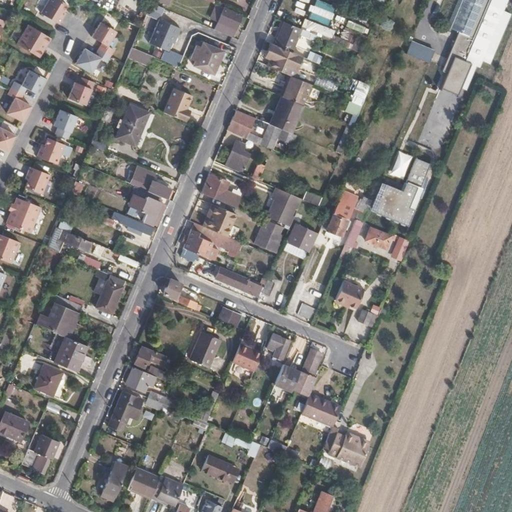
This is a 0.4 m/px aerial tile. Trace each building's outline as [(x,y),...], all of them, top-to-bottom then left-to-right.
[(47,0),(44,7),(41,14),(58,24),(65,13),(62,11),(66,4),(58,0),(47,0)] [(292,0),(287,12),(300,18),(306,5),(295,0),(292,0)] [(481,0),(465,40),(455,36),(440,74),(445,75),(439,91),(456,98),(469,66),(467,65),(470,59),(480,63),(505,0),(481,0)] [(481,0),(459,0),(446,33),(455,36),(465,40),(481,0)] [(324,10),(326,3),(320,1),(315,13),(330,18),(332,13),(324,10)] [(150,3),(139,26),(133,40),(141,44),(157,6),(150,3)] [(222,8),(223,6),(215,3),(209,17),(234,29),(239,16),(222,8)] [(234,29),(209,17),(207,22),(233,33),(234,29)] [(159,19),(148,44),(169,52),(173,43),(175,44),(181,28),(159,19)] [(100,21),(95,30),(91,36),(102,43),(98,49),(109,56),(113,50),(106,46),(116,31),(100,21)] [(283,21),(273,44),(290,51),(297,34),(308,39),(310,34),(310,33),(283,21)] [(362,33),(364,26),(346,21),(344,28),(362,33)] [(30,43),(19,39),(16,44),(38,57),(45,46),(50,38),(36,29),(30,43)] [(201,66),(217,72),(225,53),(224,52),(226,46),(212,40),(201,66)] [(405,52),(428,62),(433,50),(410,40),(405,52)] [(262,64),(290,75),(292,76),(301,55),(290,51),(273,44),(271,43),(262,64)] [(193,55),(200,58),(201,53),(199,52),(200,48),(196,47),(193,55)] [(106,62),(109,56),(98,49),(94,55),(84,48),(75,63),(90,73),(99,58),(106,62)] [(130,48),(127,59),(149,65),(151,54),(130,48)] [(169,53),(165,51),(161,60),(178,67),(183,56),(170,51),(169,53)] [(318,64),(321,56),(309,51),(306,59),(318,64)] [(167,74),(148,67),(139,88),(158,95),(167,74)] [(13,81),(10,87),(22,94),(25,87),(36,93),(45,78),(28,69),(20,85),(13,81)] [(290,75),(281,96),(300,104),(308,83),(292,76),(290,75)] [(83,105),(93,82),(80,77),(78,83),(73,81),(67,97),(83,105)] [(314,86),(332,91),(335,82),(317,77),(314,86)] [(6,113),(22,121),(30,106),(19,99),(22,94),(10,87),(7,94),(13,97),(6,113)] [(164,113),(185,122),(189,112),(186,111),(192,97),(174,89),(164,113)] [(361,105),(363,100),(354,95),(351,101),(361,105)] [(300,104),(281,96),(269,124),(290,133),(302,105),(300,104)] [(114,137),(133,145),(147,113),(128,105),(121,120),(118,119),(115,127),(118,128),(114,137)] [(53,133),(66,139),(75,115),(59,108),(52,125),(56,127),(53,133)] [(234,109),(225,130),(271,149),(275,138),(290,143),(293,135),(290,133),(269,124),(267,123),(261,138),(247,132),(252,117),(234,109)] [(0,147),(6,150),(14,135),(0,127),(0,147)] [(36,155),(55,163),(63,144),(47,137),(44,144),(41,143),(36,155)] [(223,166),(236,171),(240,173),(249,154),(241,151),(243,145),(234,141),(223,166)] [(402,180),(411,157),(398,151),(388,175),(402,180)] [(250,177),(257,180),(266,159),(259,156),(250,177)] [(401,191),(379,183),(368,213),(408,227),(426,174),(429,175),(432,165),(414,159),(409,173),(408,172),(401,191)] [(223,166),(216,163),(214,170),(232,179),(236,171),(223,166)] [(154,172),(137,165),(133,173),(129,171),(126,182),(164,198),(168,189),(150,181),(154,172)] [(41,194),(48,174),(29,166),(24,178),(27,179),(24,187),(41,194)] [(207,174),(200,192),(234,206),(239,197),(224,190),(227,182),(207,174)] [(74,181),(70,192),(79,195),(83,185),(74,181)] [(292,217),(291,219),(298,221),(309,198),(318,201),(319,196),(305,190),(301,199),(296,211),(294,211),(292,217)] [(357,198),(342,191),(334,211),(328,208),(319,228),(340,236),(357,198)] [(142,219),(154,224),(162,205),(143,196),(142,198),(132,194),(128,204),(144,211),(142,219)] [(14,197),(11,204),(9,210),(4,222),(29,232),(39,206),(14,197)] [(293,208),(276,201),(269,217),(279,222),(283,213),(289,215),(293,208)] [(213,205),(204,227),(216,232),(230,238),(239,216),(213,205)] [(152,227),(123,214),(119,222),(148,235),(152,227)] [(292,217),(289,215),(284,227),(287,229),(291,219),(292,217)] [(267,223),(268,221),(257,216),(254,223),(263,227),(265,222),(267,223)] [(351,246),(363,221),(355,217),(344,243),(351,246)] [(186,219),(182,226),(190,230),(181,249),(193,255),(194,251),(195,251),(201,238),(229,250),(233,241),(204,227),(186,219)] [(292,244),(288,253),(303,260),(315,233),(295,223),(286,241),(292,244)] [(69,232),(55,226),(46,247),(57,251),(59,246),(57,245),(61,233),(64,234),(62,240),(87,251),(90,243),(69,234),(69,232)] [(268,229),(263,227),(259,237),(261,238),(258,246),(271,251),(274,244),(273,243),(276,234),(268,230),(268,229)] [(393,240),(395,234),(390,232),(389,235),(370,227),(365,239),(384,248),(388,238),(393,240)] [(0,258),(10,263),(18,242),(0,234),(0,258)] [(397,246),(402,248),(406,240),(400,238),(397,246)] [(282,249),(288,253),(292,244),(286,241),(282,249)] [(193,255),(181,249),(179,254),(192,260),(194,255),(193,255)] [(118,255),(117,261),(136,267),(138,261),(118,255)] [(83,263),(97,270),(101,263),(86,256),(83,263)] [(387,269),(394,272),(398,262),(391,259),(387,269)] [(215,277),(255,295),(259,286),(245,280),(245,278),(225,270),(224,272),(218,270),(215,277)] [(124,280),(110,274),(108,281),(121,286),(124,280)] [(173,298),(172,300),(192,309),(195,303),(174,294),(179,285),(179,283),(166,277),(163,285),(165,286),(163,293),(173,298)] [(335,298),(356,308),(365,288),(344,278),(335,298)] [(121,286),(108,281),(106,280),(95,308),(111,314),(122,287),(121,286)] [(263,284),(260,292),(267,295),(272,283),(265,280),(263,284)] [(313,316),(321,297),(304,289),(296,308),(313,316)] [(45,298),(54,302),(78,312),(81,306),(48,292),(45,298)] [(36,324),(65,336),(70,324),(75,325),(80,313),(78,312),(54,302),(51,311),(44,308),(36,324)] [(217,319),(234,326),(239,314),(222,307),(217,319)] [(356,321),(365,324),(370,313),(361,309),(356,321)] [(250,344),(253,331),(246,329),(242,342),(250,344)] [(189,358),(207,367),(219,339),(200,331),(189,358)] [(272,355),(279,359),(288,340),(271,334),(266,347),(274,350),(272,355)] [(65,336),(54,361),(76,371),(87,346),(65,336)] [(253,370),(260,352),(239,343),(231,361),(253,370)] [(169,357),(140,345),(135,357),(133,356),(130,362),(143,367),(146,361),(165,369),(169,357)] [(306,398),(310,390),(316,375),(313,373),(321,353),(310,348),(300,371),(299,370),(290,391),(306,398)] [(272,384),(290,391),(299,370),(281,364),(272,384)] [(150,386),(153,377),(131,367),(125,383),(143,390),(146,384),(150,386)] [(147,372),(170,382),(171,379),(164,375),(164,373),(149,367),(147,372)] [(44,392),(63,399),(72,376),(54,369),(44,392)] [(122,389),(114,409),(123,413),(126,407),(127,403),(138,408),(142,398),(122,389)] [(332,421),(340,403),(310,390),(306,398),(302,409),(332,421)] [(150,391),(147,397),(162,403),(164,397),(150,391)] [(162,403),(147,397),(143,406),(158,413),(162,403)] [(47,401),(45,408),(57,412),(60,406),(47,401)] [(123,413),(114,409),(107,425),(122,431),(128,415),(123,413)] [(0,420),(0,431),(19,440),(27,422),(4,412),(0,420)] [(334,432),(329,429),(323,443),(328,446),(334,432)] [(335,430),(334,432),(328,446),(327,449),(358,462),(368,442),(366,438),(361,435),(357,437),(344,432),(343,433),(335,430)] [(232,442),(256,451),(259,444),(249,440),(229,431),(223,445),(229,447),(232,442)] [(27,448),(20,464),(43,473),(57,441),(41,433),(33,450),(27,448)] [(282,454),(285,447),(269,440),(266,447),(282,454)] [(201,470),(231,484),(237,469),(206,456),(201,470)] [(102,490),(114,495),(122,475),(124,476),(127,469),(113,463),(102,490)] [(125,488),(149,498),(158,477),(135,466),(125,488)] [(246,473),(237,469),(231,484),(240,488),(246,473)] [(172,506),(180,486),(158,477),(149,498),(163,504),(164,502),(172,506)] [(324,511),(331,496),(321,491),(312,511),(307,511),(297,508),(295,511),(324,511)] [(219,511),(223,505),(206,498),(199,511),(219,511)]
